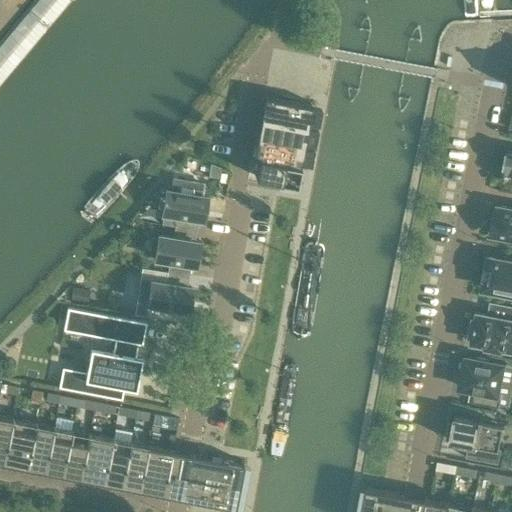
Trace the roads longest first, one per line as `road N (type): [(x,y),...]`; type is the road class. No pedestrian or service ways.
road 1 (residential): [(173,511),(265,39)]
road 2 (residential): [(412,511),(511,54)]
